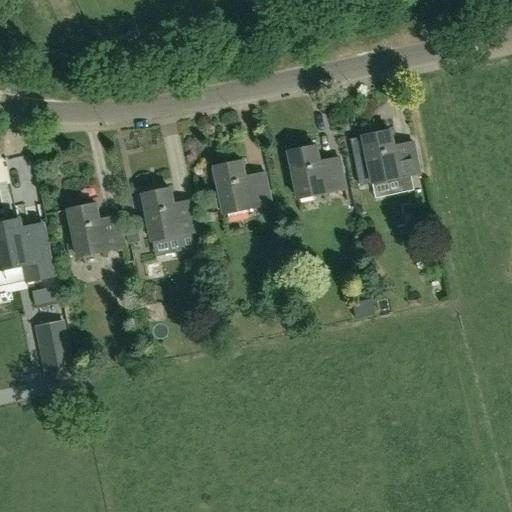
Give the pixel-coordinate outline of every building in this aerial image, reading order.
[(395,146),(391,130),(349,138),(353,158),(367,155),(373,183),(419,174),(413,143),(395,146)] [(319,162),(315,145),(288,151),(298,199),(345,190),(339,158),(319,162)] [(245,176),(242,160),(214,166),(223,214),(270,204),(264,172),(245,176)] [(170,188),(142,194),(152,241),(192,232),(199,231),(192,200),(174,203),(170,188)] [(99,219),(96,204),(68,210),(78,257),(125,247),(118,215),(99,219)] [(0,286),(27,281),(53,276),(42,225),(22,229),(20,220),(0,223),(0,286)] [(63,322),(39,327),(50,379),(74,374),(63,322)]
